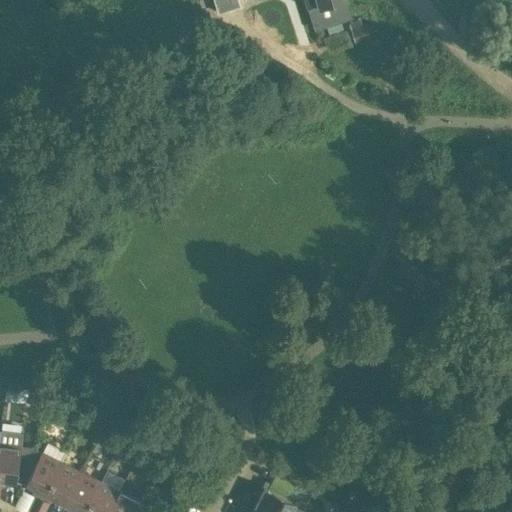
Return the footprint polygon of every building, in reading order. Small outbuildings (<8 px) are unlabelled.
[(309,6),(315,26),(348,16),(342,0),(303,0),(306,6),(309,6)] [(348,21),(350,27),(362,24),(360,18),(348,21)] [(355,40),(375,34),(373,26),(353,31),(355,40)] [(24,403),(38,410),(44,398),(31,391),(24,403)] [(49,417),(64,424),(69,412),(55,404),(49,417)] [(102,429),(96,440),(104,443),(109,433),(102,429)] [(5,482),(5,479),(16,481),(20,445),(19,444),(20,434),(0,432),(0,484),(1,485),(5,482)] [(36,496),(32,503),(45,509),(49,502),(43,499),(45,493),(61,461),(67,451),(47,441),(42,451),(41,451),(25,483),(34,488),(33,491),(34,495),(36,496)] [(152,469),(156,459),(145,454),(143,457),(146,466),(152,469)] [(61,461),(45,493),(64,503),(81,471),(61,461)] [(82,511),(84,511),(100,480),(81,471),(64,503),(82,511)] [(253,506),(264,511),(290,511),(294,505),(302,510),(312,491),(275,472),(269,484),(266,482),(263,486),(253,506)] [(108,511),(119,490),(100,480),(84,511),(108,511)] [(132,511),(139,500),(119,490),(108,511),(132,511)] [(162,511),(139,500),(132,511),(162,511)] [(33,511),(43,511),(45,509),(32,503),(29,510),(33,511)]
